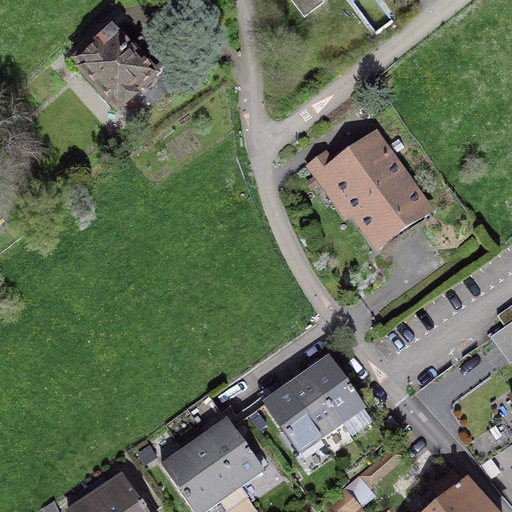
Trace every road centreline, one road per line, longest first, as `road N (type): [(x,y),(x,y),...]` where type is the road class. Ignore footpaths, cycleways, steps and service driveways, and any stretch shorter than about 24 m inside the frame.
road 1 (residential): [(503,511),(316,296),(264,187),(261,143)]
road 2 (residential): [(261,143),(456,0)]
road 3 (unknown): [(380,375),(511,286)]
road 4 (residential): [(261,143),(237,0)]
